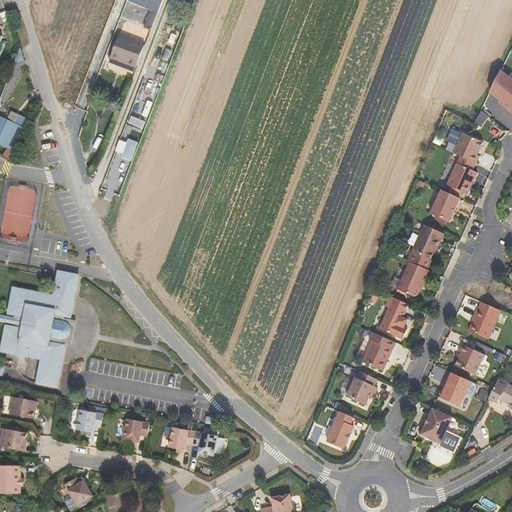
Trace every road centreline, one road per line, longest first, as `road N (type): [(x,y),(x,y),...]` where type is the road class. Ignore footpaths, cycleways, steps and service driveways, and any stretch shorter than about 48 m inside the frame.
road 1 (residential): [(22,0),(71,173),(102,247),(218,394),(287,452)]
road 2 (residential): [(57,462),(164,484),(196,506)]
road 3 (track): [(43,77),(57,85),(73,81),(105,0)]
